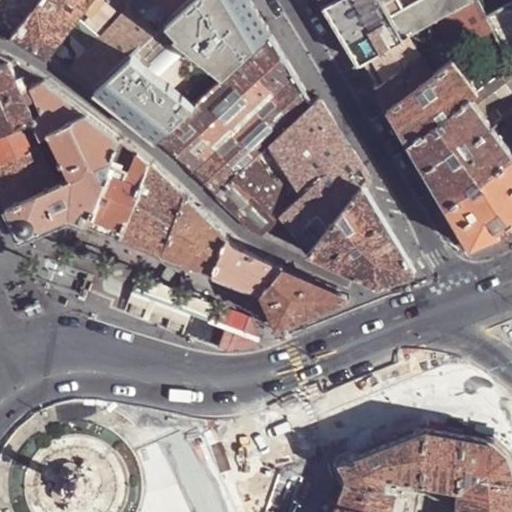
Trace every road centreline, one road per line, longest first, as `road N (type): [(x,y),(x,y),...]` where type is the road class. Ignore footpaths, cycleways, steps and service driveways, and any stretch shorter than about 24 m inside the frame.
road 1 (residential): [(475,313),(290,0)]
road 2 (secondary): [(203,511),(218,468),(261,412),(454,322)]
